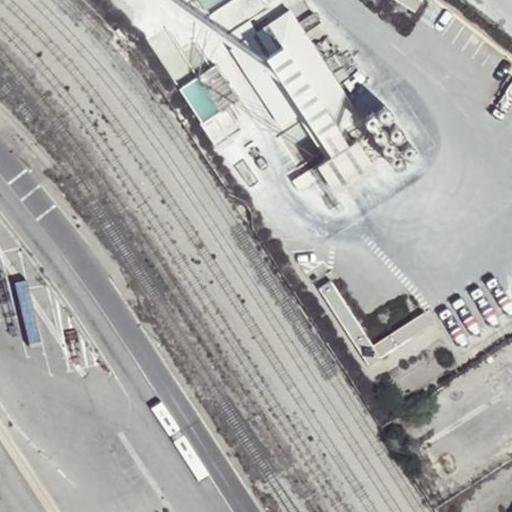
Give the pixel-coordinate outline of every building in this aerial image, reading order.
[(393,0),(417,14),(424,1),(422,0),(393,0)] [(297,116),(327,159),(353,142),(340,124),(357,113),(305,35),(297,24),(289,12),(231,51),(280,127),(297,116)] [(312,14),(297,24),(305,35),(320,25),(312,14)] [(202,125),(239,101),(216,66),(179,90),(202,125)] [(397,171),(407,164),(394,145),(406,137),(399,127),(387,134),(374,115),(364,122),(397,171)] [(316,165),(333,193),(375,167),(357,140),(353,142),(327,159),(316,165)] [(370,367),(434,326),(426,313),(375,346),(332,281),(320,289),(370,367)]
